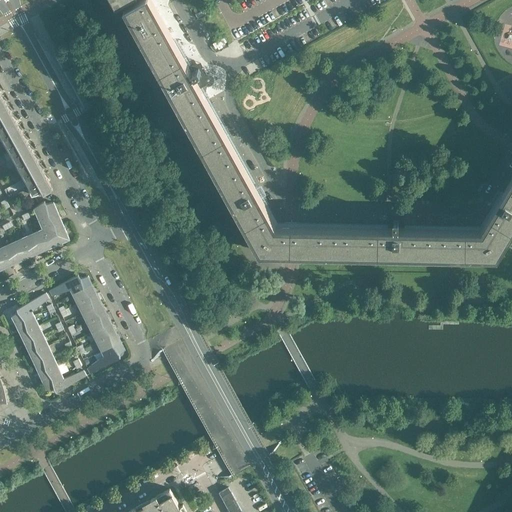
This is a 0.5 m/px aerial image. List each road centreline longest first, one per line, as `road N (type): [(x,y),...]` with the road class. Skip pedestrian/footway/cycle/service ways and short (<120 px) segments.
road 1 (residential): [(230,68),(232,110),(291,206),(470,210),(511,151)]
road 2 (tertiary): [(125,227),(276,491)]
road 3 (tertiary): [(276,491),(136,222)]
road 4 (tertiary): [(0,2),(125,227)]
road 5 (tertiary): [(136,222),(13,0)]
road 6 (residential): [(0,53),(102,239)]
road 7 (residential): [(0,445),(142,365)]
road 8 (residential): [(230,68),(354,0)]
road 9 (residential): [(93,246),(145,350),(142,365)]
